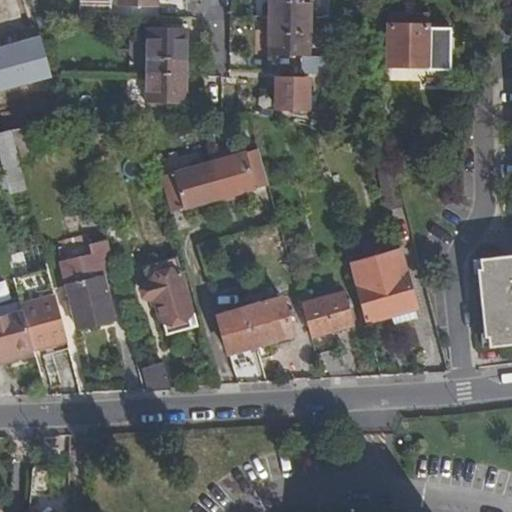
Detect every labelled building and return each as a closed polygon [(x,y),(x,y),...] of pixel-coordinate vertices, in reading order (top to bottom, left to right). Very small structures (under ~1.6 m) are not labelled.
[(78,0),(78,9),(109,11),(109,0),(78,0)] [(270,0),(270,16),(309,17),(309,0),(270,0)] [(388,12),(388,24),(429,24),(429,13),(388,12)] [(309,17),(270,16),(270,52),(308,53),(309,17)] [(429,24),(388,24),(388,65),(426,65),(426,68),(447,68),(448,42),(428,41),(429,24)] [(186,30),(148,29),(148,72),(166,72),(166,58),(186,59),(186,30)] [(166,72),(148,72),(147,100),(169,100),(185,101),(186,59),(166,58),(166,72)] [(300,73),(329,73),(329,58),(301,58),(300,73)] [(308,79),(276,78),(276,107),(308,108),(308,79)] [(27,127),(11,130),(20,165),(37,160),(27,127)] [(11,130),(0,132),(0,151),(12,193),(27,189),(20,165),(11,130)] [(258,148),(160,176),(170,212),(268,185),(258,148)] [(326,152),(330,171),(344,167),(340,149),(326,152)] [(388,210),(403,206),(393,167),(378,171),(388,210)] [(97,208),(74,214),(84,250),(107,244),(97,208)] [(490,346),(511,343),(511,254),(479,258),(481,268),(477,268),(485,336),(489,336),(490,346)] [(176,256),(142,266),(146,281),(144,282),(149,300),(154,299),(160,321),(162,321),(166,335),(198,327),(193,312),(192,313),(176,256)] [(48,269),(14,278),(21,301),(34,351),(67,342),(48,269)] [(405,271),(355,285),(365,321),(415,307),(405,271)] [(104,276),(65,286),(76,329),(115,319),(104,276)] [(342,293),(302,304),(311,336),(352,325),(342,293)] [(282,297),(245,308),(255,346),(293,335),(282,297)] [(0,364),(35,355),(34,351),(21,301),(0,306),(0,364)] [(245,308),(218,316),(229,353),(255,346),(245,308)] [(162,362),(141,368),(148,391),(170,389),(162,362)] [(55,470),(35,468),(32,496),(52,499),(55,470)]
